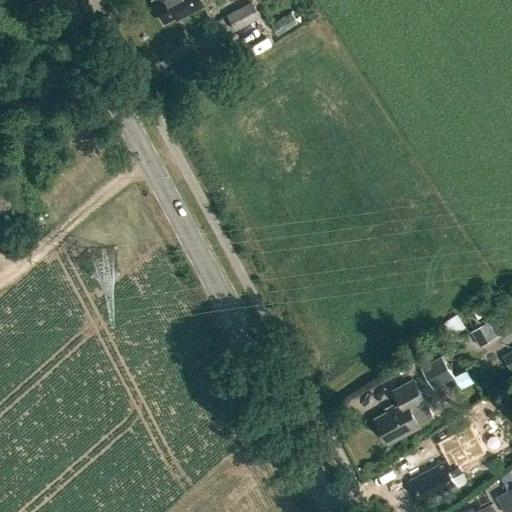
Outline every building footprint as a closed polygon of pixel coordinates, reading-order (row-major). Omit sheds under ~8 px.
[(152,0),(163,22),(174,17),(176,20),(202,6),(199,0),(152,0)] [(234,32),(259,19),(251,4),(227,17),(234,32)] [(481,346),(499,335),(490,320),(472,331),(481,346)] [(434,388),(455,376),(443,355),(422,367),(434,388)] [(388,443),(420,426),(420,425),(433,418),(424,401),(425,401),(413,379),(394,389),(401,403),(374,417),(388,443)] [(438,498),(458,487),(453,476),(462,472),(459,466),(486,451),(472,423),(443,438),(452,457),(409,480),(421,503),(436,495),(438,498)] [(496,511),(492,503),(475,511),(496,511)]
